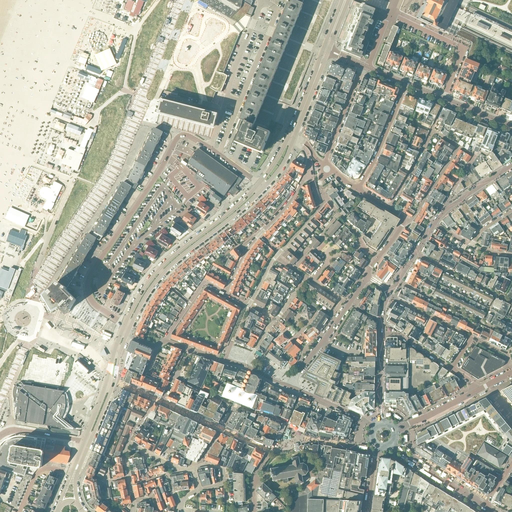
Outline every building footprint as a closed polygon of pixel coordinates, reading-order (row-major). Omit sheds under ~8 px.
[(138,0),(137,4),(128,0),(124,11),(139,17),(145,0),(138,0)] [(192,0),(190,6),(197,9),(233,26),(237,22),(244,15),(245,15),(250,17),(254,8),(251,7),(253,1),(250,0),(192,0)] [(302,5),(290,0),(289,2),(288,5),(287,7),(286,6),(285,9),(286,10),(283,18),(295,23),(302,5)] [(427,0),(427,2),(426,1),(426,2),(427,2),(428,2),(428,3),(423,14),(422,14),(421,18),(433,24),(442,28),(445,29),(449,20),(451,15),(452,14),(454,9),(455,7),(458,1),(458,0),(427,0)] [(376,16),(373,15),(375,10),(353,1),(336,43),(343,45),(342,46),(342,47),(342,48),(342,49),(341,51),(361,59),(363,54),(363,53),(359,51),(360,49),(362,50),(364,46),(365,47),(367,42),(374,26),(372,25),(374,21),(375,22),(377,18),(377,17),(377,16),(376,16)] [(159,88),(163,90),(166,91),(171,93),(171,94),(178,95),(178,94),(199,99),(199,100),(201,100),(205,101),(207,101),(208,102),(211,102),(212,102),(216,92),(216,91),(217,91),(221,92),(221,91),(227,76),(228,76),(224,73),(223,73),(224,71),(224,70),(227,63),(228,61),(232,52),(234,48),(234,47),(238,36),(239,35),(239,34),(240,33),(240,32),(243,30),(245,28),(246,28),(251,18),(250,17),(245,15),(244,15),(237,22),(233,26),(197,9),(192,7),(189,15),(182,32),(177,43),(171,58),(165,74),(159,88)] [(276,35),(288,39),(295,23),(283,18),(281,24),(279,23),(278,26),(279,27),(276,35)] [(478,21),(477,25),(488,30),(489,27),(478,21)] [(391,31),(391,30),(380,57),(378,62),(384,64),(399,28),(393,26),(391,31)] [(100,33),(91,37),(95,49),(105,45),(100,33)] [(269,51),(281,56),(288,39),(276,35),(273,41),(272,40),(271,44),(272,44),(269,51)] [(128,44),(110,37),(104,51),(122,59),(128,44)] [(262,69),(274,73),(281,56),(269,51),(266,58),(265,58),(264,61),(265,62),(262,69)] [(390,65),(392,66),(397,53),(391,51),(389,56),(386,62),(385,65),(389,66),(390,65)] [(397,53),(392,66),(393,67),(393,68),(397,69),(398,67),(403,56),(397,53)] [(78,61),(85,64),(87,58),(80,56),(78,61)] [(404,71),(406,72),(411,60),(405,57),(400,71),(404,72),(404,71)] [(466,59),(464,64),(477,69),(479,65),(466,59)] [(411,60),(406,72),(408,73),(408,74),(412,76),(417,62),(411,60)] [(341,79),(347,81),(343,91),(348,93),(353,83),(352,82),(356,71),(346,67),(344,70),(342,69),(343,68),(332,63),(328,74),(341,80),(341,79)] [(419,77),(421,78),(426,65),(420,63),(414,77),(418,78),(419,77)] [(477,69),(464,64),(463,66),(464,66),(459,79),(458,79),(454,89),(457,90),(456,93),(468,98),(470,94),(473,95),(476,86),(477,83),(474,82),(473,86),(469,85),(471,81),(472,81),(476,72),(477,69)] [(426,65),(421,78),(423,79),(423,80),(427,81),(432,68),(426,65)] [(433,83),(436,84),(441,70),(435,68),(435,69),(430,81),(430,83),(432,84),(433,83)] [(255,86),(267,91),(274,73),(262,69),(259,76),(258,75),(257,78),(258,79),(255,86)] [(441,70),(436,84),(438,85),(438,86),(440,87),(442,86),(447,74),(447,72),(441,70)] [(491,86),(493,82),(495,77),(488,74),(484,83),(491,86)] [(358,92),(357,93),(364,95),(371,78),(364,75),(358,92)] [(324,82),(337,87),(338,84),(335,82),(336,81),(326,77),(324,82)] [(495,77),(493,82),(500,86),(501,84),(503,80),(495,77)] [(364,96),(366,97),(367,98),(370,99),(377,80),(371,78),(364,95),(364,96)] [(370,99),(375,101),(383,83),(377,80),(370,99)] [(322,87),(332,91),(333,90),(336,91),(337,87),(324,82),(322,87)] [(375,101),(378,102),(379,100),(380,96),(383,97),(383,98),(384,96),(388,85),(383,83),(375,101)] [(99,90),(88,85),(82,97),(93,103),(99,90)] [(384,96),(383,98),(389,100),(394,87),(388,85),(384,96)] [(251,96),(248,104),(260,109),(267,91),(255,86),(252,93),(251,92),(250,96),(251,96)] [(482,88),(476,86),(473,95),(471,98),(477,100),(482,88)] [(389,100),(394,102),(399,90),(398,89),(394,87),(389,100)] [(488,106),(492,108),(497,94),(494,93),(496,88),(493,87),(489,97),(486,103),(489,104),(488,106)] [(488,91),(482,88),(477,100),(480,101),(479,103),(483,104),(488,91)] [(322,92),(320,95),(328,98),(330,92),(322,89),(321,89),(320,90),(321,91),(322,92)] [(336,92),(335,92),(334,95),(337,96),(346,100),(348,95),(345,94),(344,94),(337,91),(336,92)] [(497,94),(492,108),(496,109),(496,107),(499,108),(501,102),(505,92),(502,91),(500,95),(497,94)] [(365,100),(366,97),(364,96),(364,95),(357,93),(357,94),(354,102),(365,106),(364,107),(370,110),(374,101),(378,102),(375,101),(370,99),(368,105),(364,103),(365,102),(366,100),(365,100)] [(404,116),(413,96),(406,94),(398,113),(399,114),(404,116)] [(330,104),(331,102),(328,101),(329,98),(328,98),(320,95),(319,99),(317,98),(316,100),(324,103),(324,105),(327,106),(329,107),(330,104)] [(336,99),(334,103),(334,104),(342,107),(343,103),(345,104),(346,101),(336,97),(337,96),(334,95),(333,97),(333,98),(336,99)] [(404,116),(407,117),(409,113),(412,114),(419,99),(413,96),(404,116)] [(392,108),(394,102),(389,100),(383,98),(385,99),(383,102),(382,102),(381,104),(392,108)] [(507,113),(511,100),(508,98),(508,99),(505,98),(501,108),(504,109),(503,111),(507,113)] [(214,113),(163,99),(159,112),(214,127),(217,115),(215,115),(214,113)] [(422,114),(423,112),(428,102),(426,101),(425,100),(423,99),(422,100),(420,99),(417,108),(415,111),(422,114)] [(342,107),(334,104),(334,103),(331,102),(330,104),(329,107),(333,108),(332,110),(333,110),(333,111),(339,114),(340,113),(341,110),(342,110),(343,109),(342,108),(342,107)] [(430,103),(428,102),(423,112),(422,114),(424,115),(427,116),(434,103),(431,102),(430,103)] [(324,113),(326,113),(327,112),(323,111),(325,107),(317,103),(315,109),(317,110),(323,112),(324,113)] [(434,103),(427,116),(427,117),(434,120),(441,106),(434,103)] [(260,109),(248,104),(245,110),(244,110),(243,113),(244,113),(241,120),(253,125),(260,109)] [(355,104),(351,113),(357,115),(360,116),(363,108),(355,104)] [(367,119),(371,121),(384,126),(392,108),(381,104),(378,111),(374,109),(373,111),(374,111),(373,115),(369,114),(367,119)] [(321,116),(324,117),(324,116),(325,114),(326,114),(326,113),(324,113),(323,114),(322,114),(322,113),(317,111),(317,110),(315,109),(313,108),(310,116),(311,116),(319,119),(321,116)] [(440,133),(442,128),(451,110),(445,108),(445,109),(444,108),(443,110),(438,120),(442,121),(437,131),(440,133)] [(327,111),(327,112),(326,113),(326,114),(338,118),(340,114),(339,114),(333,111),(328,109),(327,111)] [(452,127),(456,119),(459,113),(451,110),(442,128),(445,129),(443,134),(447,137),(450,132),(452,127)] [(63,117),(88,125),(91,114),(87,113),(85,118),(75,115),(73,119),(71,118),(72,114),(64,111),(63,117)] [(338,119),(338,118),(326,114),(325,114),(324,116),(324,117),(324,118),(337,123),(338,119)] [(408,117),(407,117),(404,116),(399,114),(397,120),(397,121),(411,126),(412,124),(408,123),(409,122),(406,121),(408,117)] [(365,122),(366,119),(364,118),(363,121),(356,119),(357,115),(357,116),(356,116),(355,118),(348,115),(346,121),(363,128),(364,126),(365,124),(365,122)] [(319,130),(320,128),(321,126),(320,125),(321,123),(318,122),(319,119),(311,116),(309,121),(308,121),(307,123),(308,124),(314,127),(315,125),(317,125),(318,125),(317,126),(316,126),(315,128),(319,130)] [(425,122),(432,125),(434,120),(427,117),(425,122)] [(452,127),(450,132),(453,133),(454,132),(456,133),(457,133),(462,121),(460,120),(461,118),(457,117),(456,119),(452,127)] [(322,123),(335,128),(337,123),(324,118),(323,119),(326,120),(325,122),(323,120),(322,123)] [(369,123),(371,121),(367,119),(366,119),(365,122),(365,124),(364,126),(381,133),(383,128),(374,124),(373,124),(371,123),(370,124),(369,123)] [(462,119),(462,121),(457,133),(456,133),(456,134),(461,136),(461,135),(467,123),(465,123),(466,121),(462,119)] [(253,125),(241,120),(237,130),(241,132),(236,143),(261,153),(269,134),(258,130),(256,135),(256,134),(256,132),(252,131),(252,133),(250,132),(253,125)] [(417,127),(422,128),(429,131),(432,125),(425,122),(424,123),(421,121),(419,120),(416,126),(417,127)] [(346,121),(344,126),(359,133),(360,130),(362,130),(356,128),(357,125),(363,128),(346,121)] [(411,126),(397,121),(395,126),(403,129),(404,126),(407,128),(410,130),(409,132),(412,134),(415,128),(411,126)] [(467,121),(467,123),(461,135),(467,137),(472,125),(470,125),(471,123),(467,121)] [(477,127),(473,136),(478,138),(480,135),(483,137),(488,125),(479,122),(477,127)] [(80,146),(87,148),(90,131),(96,132),(98,123),(96,123),(94,128),(90,128),(90,130),(83,129),(80,143),(80,146)] [(333,133),(335,128),(322,123),(321,125),(325,127),(324,129),(332,132),(333,133)] [(472,123),(472,125),(467,137),(472,139),(473,136),(477,127),(475,127),(476,125),(472,123)] [(65,136),(69,137),(70,134),(78,136),(81,128),(68,124),(65,136)] [(358,140),(356,144),(357,144),(356,145),(359,138),(360,135),(361,132),(362,130),(360,130),(359,133),(344,126),(342,132),(352,137),(353,133),(354,133),(355,134),(356,135),(354,138),(358,140)] [(361,132),(365,133),(365,134),(367,129),(369,131),(372,132),(371,134),(379,138),(381,133),(364,126),(363,128),(362,130),(361,132)] [(309,138),(312,131),(313,129),(307,127),(305,134),(306,136),(308,136),(307,138),(309,138)] [(407,136),(403,134),(400,133),(401,130),(394,127),(392,132),(406,138),(407,136)] [(425,140),(428,134),(420,131),(422,128),(417,127),(416,128),(413,136),(416,137),(423,140),(425,140)] [(163,132),(155,128),(153,131),(150,137),(158,141),(160,138),(161,138),(163,132)] [(480,148),(491,153),(492,151),(494,153),(496,147),(494,146),(499,133),(496,131),(495,132),(494,131),(488,128),(481,145),(480,148)] [(325,130),(323,130),(322,134),(325,135),(324,136),(330,139),(333,134),(325,130)] [(315,141),(317,135),(318,133),(312,131),(309,138),(308,140),(314,142),(313,146),(314,146),(316,141),(315,141)] [(318,133),(317,135),(319,136),(319,137),(318,137),(317,140),(328,145),(330,139),(324,136),(320,135),(321,133),(318,132),(318,133)] [(358,140),(354,138),(352,137),(342,132),(340,137),(356,144),(358,140)] [(390,133),(388,137),(404,144),(405,142),(401,140),(398,139),(399,136),(390,133)] [(505,136),(499,133),(496,141),(501,143),(501,144),(500,145),(501,145),(501,146),(504,147),(503,149),(506,151),(509,144),(507,143),(510,135),(510,134),(507,133),(506,134),(505,136)] [(364,141),(376,146),(378,140),(369,136),(368,139),(365,138),(364,141)] [(150,137),(146,145),(154,150),(157,144),(158,144),(157,144),(158,141),(150,137)] [(354,150),(356,145),(357,144),(356,144),(340,137),(337,143),(339,144),(354,150)] [(405,151),(407,147),(408,146),(404,144),(388,137),(386,142),(395,146),(396,143),(399,145),(399,144),(401,145),(399,149),(403,150),(405,151)] [(419,148),(423,140),(416,137),(412,145),(419,148)] [(437,145),(436,147),(441,150),(443,147),(446,143),(441,139),(440,141),(438,140),(436,144),(437,145)] [(373,151),(376,146),(364,141),(363,143),(366,145),(364,147),(373,151)] [(327,147),(316,142),(314,148),(317,149),(316,151),(325,154),(327,147)] [(446,142),(446,143),(443,147),(452,153),(455,148),(446,142)] [(354,151),(354,150),(339,144),(337,143),(336,147),(335,149),(335,151),(346,155),(345,156),(351,159),(352,156),(354,151)] [(408,148),(417,152),(418,151),(419,148),(412,145),(409,143),(407,147),(408,148)] [(83,149),(71,144),(66,157),(78,162),(83,149)] [(385,144),(383,149),(400,156),(401,153),(396,151),(397,149),(394,148),(385,144)] [(152,155),(154,150),(146,145),(142,154),(150,158),(151,155),(152,155),(153,155),(152,155)] [(356,145),(354,150),(354,151),(370,158),(371,158),(373,152),(365,149),(364,153),(362,152),(362,151),(358,149),(359,146),(356,145)] [(405,151),(403,150),(401,156),(400,162),(398,167),(407,173),(409,171),(419,152),(417,152),(408,148),(407,147),(405,151)] [(431,155),(436,158),(441,150),(436,147),(435,149),(433,148),(430,152),(432,153),(431,155)] [(443,147),(441,150),(436,158),(437,159),(444,164),(452,153),(443,147)] [(55,157),(62,159),(65,150),(58,148),(55,157)] [(188,163),(200,172),(198,175),(203,179),(215,187),(214,189),(224,196),(228,190),(231,193),(234,189),(234,188),(236,186),(237,186),(238,184),(238,183),(241,179),(199,148),(188,163)] [(400,156),(383,149),(381,154),(383,154),(390,158),(391,156),(397,158),(396,161),(400,162),(401,156),(400,156)] [(495,156),(501,164),(510,158),(511,156),(511,153),(510,152),(506,151),(503,149),(501,149),(500,152),(495,156)] [(460,158),(464,152),(460,150),(452,162),(463,169),(465,167),(461,164),(460,165),(457,163),(460,158)] [(360,161),(367,165),(370,158),(354,151),(352,156),(355,158),(356,156),(357,157),(358,157),(360,157),(361,157),(362,157),(360,161)] [(471,157),(464,152),(460,158),(467,163),(471,157)] [(483,158),(491,171),(492,172),(495,169),(502,165),(501,164),(496,157),(495,156),(494,154),(492,152),(488,155),(485,157),(483,158)] [(483,158),(485,157),(479,153),(478,156),(476,158),(472,164),(481,178),(485,176),(484,175),(485,175),(486,175),(488,174),(488,173),(489,172),(491,171),(483,158)] [(148,161),(150,158),(142,154),(138,162),(146,167),(149,161),(150,161),(148,161)] [(340,164),(342,158),(333,154),(331,158),(337,160),(336,164),(339,165),(340,164)] [(364,169),(367,165),(360,161),(355,158),(352,156),(351,159),(349,161),(347,165),(347,166),(343,174),(349,177),(349,176),(351,178),(354,180),(358,179),(364,169)] [(398,167),(400,162),(396,161),(395,163),(390,161),(391,159),(388,157),(387,160),(380,156),(378,161),(389,168),(393,170),(396,172),(397,173),(398,167)] [(430,166),(433,162),(428,159),(423,156),(417,168),(425,173),(425,172),(424,172),(426,169),(423,167),(426,163),(427,163),(430,165),(430,166)] [(337,160),(331,158),(331,159),(332,162),(343,174),(347,166),(344,163),(342,165),(341,165),(341,164),(340,165),(340,164),(339,165),(336,164),(337,160)] [(437,159),(434,163),(441,168),(444,164),(437,159)] [(291,167),(296,171),(303,173),(306,166),(301,164),(299,163),(294,160),(290,166),(291,167)] [(143,172),(146,167),(138,162),(133,171),(141,175),(143,172),(144,173),(144,172),(143,172)] [(434,170),(433,172),(437,175),(441,168),(434,163),(433,162),(430,166),(430,167),(434,170)] [(463,169),(452,162),(447,169),(451,172),(454,167),(461,171),(463,169)] [(375,167),(382,171),(384,167),(377,163),(375,167)] [(470,168),(478,180),(481,178),(472,164),(470,168)] [(303,173),(296,171),(291,167),(286,173),(287,174),(291,177),(293,179),(294,179),(293,180),(298,184),(301,178),(303,173)] [(382,171),(375,167),(372,171),(379,175),(381,173),(383,174),(384,172),(382,171)] [(407,173),(398,167),(397,173),(396,173),(398,174),(405,178),(407,173)] [(423,181),(425,182),(427,180),(426,180),(427,179),(428,179),(433,172),(434,170),(430,167),(422,180),(423,181)] [(423,176),(425,173),(417,168),(413,175),(418,178),(419,175),(420,176),(421,175),(423,176)] [(472,184),(478,180),(470,168),(469,170),(468,170),(467,172),(466,175),(472,184)] [(443,175),(447,178),(451,173),(451,174),(457,178),(458,176),(453,173),(451,172),(447,169),(443,175)] [(137,183),(138,183),(140,178),(141,179),(141,178),(140,178),(141,175),(133,171),(129,179),(129,180),(133,182),(135,183),(137,183)] [(379,175),(372,171),(370,176),(377,180),(379,175)] [(391,171),(389,174),(402,182),(405,178),(398,174),(396,173),(397,173),(396,172),(395,174),(391,171)] [(282,178),(289,184),(290,182),(290,181),(293,179),(291,177),(287,174),(282,178)] [(389,174),(387,178),(400,186),(402,182),(389,174)] [(439,181),(451,188),(454,182),(447,178),(443,175),(439,181)] [(462,185),(465,188),(472,184),(466,175),(463,179),(465,183),(462,185)] [(374,185),(377,180),(370,176),(367,181),(374,185)] [(411,180),(420,186),(422,183),(419,182),(420,180),(413,176),(411,180)] [(511,185),(510,183),(505,176),(497,181),(502,188),(500,189),(504,195),(511,189),(511,185)] [(138,183),(137,183),(135,183),(133,182),(129,180),(129,179),(126,178),(125,181),(124,181),(124,182),(125,183),(127,183),(128,184),(129,185),(130,186),(132,187),(131,187),(135,189),(138,184),(138,183)] [(287,186),(289,184),(282,178),(278,183),(284,188),(287,186)] [(387,184),(389,186),(397,191),(400,186),(387,178),(387,179),(391,181),(390,183),(388,182),(387,184)] [(465,183),(463,179),(454,193),(455,194),(456,194),(465,188),(462,185),(465,183)] [(417,188),(418,189),(420,186),(411,180),(408,184),(415,188),(416,186),(417,187),(417,188)] [(365,187),(370,190),(374,185),(367,181),(364,185),(365,187)] [(425,193),(430,185),(425,182),(423,181),(422,183),(420,186),(418,189),(420,190),(425,193)] [(434,189),(441,193),(443,189),(448,192),(451,188),(439,181),(434,189)] [(125,183),(124,182),(123,182),(122,184),(119,190),(126,195),(128,192),(129,192),(131,187),(132,187),(130,186),(129,185),(128,184),(127,183),(125,183)] [(327,192),(333,187),(335,186),(332,182),(327,185),(324,188),(327,192)] [(485,189),(488,193),(492,199),(495,197),(497,199),(496,199),(497,201),(497,200),(500,198),(504,195),(500,189),(495,182),(485,189)] [(273,187),(280,194),(281,195),(284,191),(283,190),(284,189),(284,188),(278,183),(277,183),(276,184),(277,185),(274,188),(273,187)] [(52,211),(62,187),(56,184),(53,190),(49,188),(46,188),(44,189),(42,191),(41,194),(42,197),(45,200),(51,202),(48,208),(52,211)] [(378,186),(378,187),(376,190),(374,189),(376,186),(374,185),(370,190),(379,195),(383,189),(385,186),(385,185),(383,184),(383,185),(381,184),(379,186),(378,186)] [(413,192),(415,188),(408,184),(406,188),(413,192)] [(306,194),(311,193),(310,185),(305,186),(303,185),(301,188),(305,190),(306,194)] [(335,191),(333,187),(327,192),(330,196),(341,188),(340,186),(336,188),(337,189),(335,191)] [(397,191),(389,186),(387,188),(385,186),(383,189),(387,192),(388,193),(389,192),(394,195),(397,191)] [(270,193),(275,198),(276,199),(280,196),(279,195),(280,194),(273,187),(271,189),(272,190),(270,193)] [(333,200),(339,196),(338,194),(339,193),(340,193),(343,190),(341,188),(330,196),(333,200)] [(413,192),(406,188),(403,192),(410,196),(413,198),(415,199),(417,196),(414,195),(415,194),(412,192),(413,192)] [(343,207),(339,210),(344,216),(351,210),(349,208),(355,203),(353,201),(355,197),(359,200),(361,197),(348,189),(344,193),(348,198),(350,197),(350,198),(351,200),(343,206),(343,207)] [(387,192),(383,189),(379,195),(384,199),(388,193),(387,192)] [(446,196),(441,193),(434,189),(430,196),(437,201),(441,204),(446,196)] [(479,193),(475,196),(480,203),(482,205),(487,202),(485,199),(490,196),(488,194),(488,193),(485,189),(480,192),(478,193),(479,193)] [(114,198),(122,203),(125,198),(126,198),(125,197),(126,195),(119,190),(114,198)] [(416,192),(415,194),(414,195),(417,196),(415,199),(419,201),(420,202),(425,194),(420,191),(419,194),(416,192)] [(391,201),(394,195),(389,192),(388,193),(384,199),(388,201),(391,201)] [(410,196),(403,192),(400,197),(402,197),(401,198),(407,202),(407,201),(408,202),(409,201),(413,204),(414,202),(417,204),(419,201),(415,199),(413,198),(410,196)] [(274,200),(275,198),(270,193),(265,197),(271,203),(272,204),(275,201),(274,200)] [(307,197),(308,202),(313,200),(311,193),(306,194),(304,195),(305,198),(307,197)] [(218,205),(222,199),(214,194),(211,199),(218,205)] [(205,196),(204,197),(202,195),(198,199),(200,202),(196,208),(202,212),(201,212),(205,215),(209,208),(203,203),(203,202),(206,200),(207,200),(206,200),(208,198),(205,196)] [(335,205),(344,199),(343,198),(341,199),(339,196),(333,200),(335,205)] [(426,202),(430,205),(433,207),(437,201),(430,196),(426,202)] [(492,219),(488,213),(482,205),(480,203),(475,196),(472,198),(465,203),(482,225),(492,219)] [(270,204),(271,203),(265,197),(261,202),(260,201),(266,208),(267,209),(271,205),(270,204)] [(109,206),(117,211),(118,208),(119,209),(119,208),(122,203),(114,198),(109,206)] [(290,206),(295,210),(299,204),(296,201),(297,199),(295,198),(293,200),(294,200),(290,206)] [(363,199),(359,205),(358,207),(361,209),(362,207),(366,210),(366,209),(372,213),(371,213),(378,218),(379,217),(381,219),(380,220),(383,222),(381,227),(380,226),(376,234),(376,233),(372,240),(364,235),(362,238),(367,246),(376,252),(380,245),(384,239),(388,233),(389,233),(392,227),(395,229),(400,221),(399,221),(399,219),(383,209),(376,205),(377,205),(370,201),(370,202),(364,198),(363,199)] [(344,200),(344,199),(335,205),(338,209),(344,204),(342,201),(344,200)] [(508,209),(511,205),(507,199),(507,200),(503,202),(508,209)] [(316,207),(313,200),(308,202),(306,202),(307,205),(309,205),(311,209),(316,207)] [(256,205),(262,212),(263,213),(266,210),(265,209),(266,208),(260,201),(258,202),(259,203),(257,206),(256,205)] [(503,212),(508,209),(503,202),(502,201),(501,202),(501,203),(498,205),(503,212)] [(408,202),(403,210),(413,216),(415,212),(410,209),(412,205),(408,202)] [(315,216),(319,219),(323,215),(324,217),(331,208),(327,203),(315,216)] [(470,218),(480,227),(482,225),(465,203),(461,206),(470,218)] [(260,213),(262,212),(256,205),(254,207),(255,208),(252,210),(257,216),(258,217),(261,214),(260,213)] [(433,216),(437,209),(433,207),(430,205),(425,212),(427,213),(433,216)] [(104,215),(112,220),(115,214),(116,215),(115,214),(117,211),(109,206),(104,215)] [(297,211),(295,210),(290,206),(286,211),(291,215),(293,216),(297,211)] [(477,229),(480,227),(470,218),(461,206),(457,209),(466,221),(469,225),(477,229)] [(488,213),(492,219),(501,213),(497,206),(492,210),(488,213)] [(5,218),(25,226),(29,214),(10,207),(5,218)] [(186,211),(178,217),(179,218),(180,216),(182,218),(184,220),(189,223),(189,224),(193,226),(197,219),(190,215),(191,214),(194,212),(190,207),(186,211)] [(423,219),(427,213),(425,212),(421,209),(417,215),(421,218),(423,219)] [(469,225),(457,209),(450,214),(458,226),(462,223),(462,224),(460,226),(463,230),(469,225)] [(247,215),(252,221),(253,222),(256,219),(256,218),(257,216),(252,210),(247,215)] [(306,210),(304,213),(303,212),(302,214),(307,218),(308,216),(310,214),(306,210)] [(281,216),(288,222),(292,217),(290,215),(291,215),(286,211),(281,216)] [(365,220),(361,218),(360,219),(356,216),(352,212),(347,219),(356,227),(361,220),(366,223),(367,222),(364,220),(365,220)] [(363,214),(361,218),(365,220),(364,220),(367,222),(366,223),(361,220),(356,227),(360,230),(359,231),(359,232),(361,233),(362,233),(365,229),(367,230),(371,222),(368,220),(367,220),(368,217),(363,214)] [(109,225),(112,220),(104,215),(99,223),(107,228),(108,225),(109,225),(110,225),(109,225)] [(251,222),(252,221),(247,215),(243,218),(242,217),(248,226),(252,223),(251,222)] [(419,222),(421,218),(417,215),(413,222),(419,225),(420,223),(419,222)] [(455,233),(456,231),(451,228),(451,227),(452,227),(456,225),(455,222),(449,215),(441,221),(440,223),(441,225),(455,233)] [(288,222),(281,216),(277,221),(281,225),(284,223),(286,225),(288,222)] [(322,221),(319,219),(315,216),(310,222),(316,228),(319,224),(322,226),(326,221),(324,219),(322,221)] [(181,221),(179,218),(178,217),(174,221),(175,223),(171,229),(177,233),(176,233),(180,236),(185,229),(178,224),(179,223),(181,221)] [(247,225),(248,226),(242,217),(240,219),(241,220),(238,222),(237,221),(244,230),(247,227),(246,226),(247,225)] [(511,225),(506,217),(500,221),(503,226),(506,224),(510,230),(511,229),(511,225)] [(330,226),(336,231),(342,224),(337,220),(334,225),(332,224),(330,226)] [(243,230),(244,230),(237,221),(235,223),(236,224),(233,226),(238,234),(242,231),(241,230),(242,229),(243,230)] [(281,225),(277,221),(272,225),(277,230),(281,225)] [(321,232),(316,228),(310,222),(306,227),(311,232),(312,233),(315,230),(319,234),(321,232)] [(410,230),(419,236),(424,228),(419,225),(413,222),(408,229),(410,230)] [(101,235),(102,236),(105,231),(106,231),(105,230),(107,228),(99,223),(94,231),(96,233),(98,234),(99,235),(100,235),(101,235)] [(494,235),(496,236),(497,236),(498,236),(508,238),(504,232),(498,223),(489,228),(494,235)] [(272,225),(268,230),(272,234),(277,230),(272,225)] [(456,231),(455,233),(469,241),(471,241),(477,229),(469,225),(467,227),(463,230),(461,231),(459,227),(456,231)] [(238,233),(238,234),(233,226),(228,230),(232,237),(233,238),(237,235),(236,234),(238,233)] [(330,237),(336,231),(330,226),(328,228),(330,229),(326,234),(330,237)] [(306,227),(301,234),(309,241),(311,239),(308,236),(311,232),(306,227)] [(341,235),(347,241),(353,235),(349,231),(349,230),(347,228),(346,227),(342,231),(343,232),(341,235)] [(407,233),(408,234),(407,235),(416,241),(419,236),(410,230),(408,229),(405,228),(403,231),(407,234),(407,233)] [(97,238),(96,239),(100,240),(103,236),(102,236),(101,235),(100,235),(99,235),(98,234),(96,233),(94,231),(91,229),(90,233),(89,232),(89,234),(90,234),(92,235),(97,238)] [(168,233),(165,230),(164,229),(155,237),(156,238),(159,240),(158,241),(164,244),(163,245),(167,247),(171,240),(164,236),(165,235),(167,233),(168,233)] [(436,229),(433,234),(439,238),(442,232),(437,229),(436,229)] [(274,236),(272,234),(268,230),(263,235),(268,239),(270,241),(274,236)] [(26,237),(8,231),(5,240),(23,246),(26,237)] [(230,239),(225,232),(224,231),(223,232),(223,234),(220,236),(225,244),(229,241),(228,240),(230,239)] [(405,240),(413,245),(416,241),(407,235),(402,232),(399,237),(404,240),(405,240)] [(435,245),(434,245),(436,246),(438,248),(439,247),(443,240),(441,239),(442,237),(445,233),(442,232),(439,238),(435,245)] [(491,241),(491,238),(492,234),(483,232),(482,239),(491,241)] [(96,238),(96,239),(97,238),(92,235),(90,234),(89,234),(88,234),(87,236),(84,242),(91,246),(93,243),(94,244),(94,243),(96,238)] [(297,238),(302,243),(305,240),(305,239),(308,242),(309,241),(301,234),(297,238)] [(439,238),(433,234),(428,242),(434,245),(435,245),(439,238)] [(215,240),(221,247),(224,245),(223,244),(225,243),(225,244),(220,236),(219,235),(217,236),(218,238),(215,240)] [(341,247),(347,241),(341,235),(336,241),(334,239),(332,241),(334,242),(340,248),(341,247)] [(314,241),(314,242),(310,245),(315,249),(320,243),(321,243),(313,236),(311,238),(314,241)] [(491,249),(499,250),(500,243),(497,243),(497,239),(498,236),(497,236),(496,236),(495,240),(492,239),(492,238),(491,238),(491,241),(490,243),(490,245),(491,246),(491,249)] [(399,237),(397,240),(407,246),(405,249),(409,252),(413,245),(405,240),(408,242),(408,243),(404,241),(404,240),(399,237)] [(303,243),(302,243),(297,238),(296,238),(292,242),(303,251),(304,250),(300,246),(303,243)] [(443,249),(446,242),(448,240),(444,238),(443,240),(439,247),(443,249)] [(260,239),(256,244),(261,248),(263,247),(264,247),(266,245),(260,239)] [(488,242),(490,243),(491,241),(482,239),(481,245),(487,247),(488,242)] [(151,240),(147,244),(148,246),(145,253),(151,256),(150,257),(154,259),(158,252),(151,248),(151,247),(154,244),(154,245),(155,245),(151,240)] [(220,246),(221,247),(215,240),(210,244),(216,251),(219,249),(218,247),(220,246)] [(407,256),(409,252),(405,249),(407,246),(397,240),(389,251),(404,260),(407,256)] [(79,250),(87,254),(90,249),(91,250),(90,249),(91,246),(84,242),(79,250)] [(302,252),(303,251),(292,242),(288,246),(293,250),(295,252),(298,248),(302,252)] [(436,246),(434,245),(428,242),(425,247),(432,250),(433,249),(434,249),(436,246)] [(508,245),(500,243),(499,250),(506,252),(508,245)] [(205,247),(211,255),(214,252),(213,251),(215,250),(216,251),(210,244),(205,247)] [(262,249),(261,248),(256,244),(252,249),(258,253),(259,251),(260,252),(262,249)] [(211,255),(205,247),(204,246),(203,247),(203,249),(200,251),(205,257),(206,259),(209,256),(208,255),(210,254),(211,255)] [(423,254),(428,257),(431,251),(432,252),(432,250),(425,247),(423,253),(423,254)] [(455,249),(452,254),(458,258),(461,253),(461,252),(456,249),(457,248),(456,247),(456,248),(455,249)] [(234,255),(236,258),(237,259),(238,260),(242,253),(238,249),(237,250),(236,248),(230,252),(233,256),(234,255)] [(444,255),(446,252),(440,248),(438,251),(439,251),(436,258),(435,258),(435,259),(434,260),(438,262),(442,254),(442,253),(444,255)] [(258,254),(258,253),(252,249),(248,254),(254,258),(255,256),(256,257),(258,254)] [(433,249),(432,250),(432,252),(431,251),(428,257),(434,260),(435,259),(435,258),(436,258),(439,251),(438,251),(434,249),(433,249)] [(84,260),(87,254),(79,250),(74,258),(82,263),(83,260),(84,260)] [(203,259),(205,257),(200,251),(199,250),(197,251),(198,253),(195,255),(200,261),(201,262),(204,260),(203,259)] [(282,255),(288,260),(295,252),(293,250),(291,253),(287,250),(282,255)] [(311,258),(313,260),(318,264),(324,257),(322,256),(324,254),(322,253),(320,254),(321,255),(319,257),(312,251),(308,255),(311,258)] [(364,255),(364,254),(361,252),(360,254),(356,251),(353,256),(360,260),(362,257),(363,257),(364,255)] [(404,260),(389,251),(387,253),(391,257),(391,256),(393,257),(390,261),(399,267),(404,260)] [(288,260),(293,265),(298,259),(294,256),(297,253),(295,252),(288,260)] [(442,253),(442,254),(444,255),(443,256),(440,263),(444,265),(447,259),(448,257),(450,254),(446,252),(444,255),(442,253)] [(460,259),(466,262),(470,255),(464,252),(460,259)] [(138,253),(134,257),(136,259),(133,266),(139,269),(143,271),(146,264),(139,260),(139,259),(141,256),(142,257),(138,253)] [(255,259),(254,258),(248,254),(245,259),(251,263),(252,261),(253,262),(255,259)] [(351,257),(352,256),(350,254),(348,256),(345,254),(342,258),(349,263),(352,258),(351,257)] [(454,256),(450,254),(448,257),(447,259),(444,265),(449,267),(452,261),(449,259),(449,258),(452,259),(454,256)] [(190,259),(196,266),(199,264),(198,263),(200,261),(195,255),(190,259)] [(472,257),(470,255),(466,262),(472,266),(475,261),(475,260),(476,259),(474,258),(473,260),(471,259),(472,257)] [(69,266),(77,271),(80,266),(81,266),(80,266),(82,263),(74,258),(69,266)] [(235,264),(238,260),(237,259),(236,258),(234,262),(232,261),(228,259),(225,266),(228,267),(232,270),(235,264)] [(299,267),(304,271),(309,264),(310,265),(313,260),(311,258),(308,264),(304,261),(299,267)] [(381,280),(388,270),(394,275),(398,269),(397,268),(383,258),(378,265),(376,272),(378,273),(376,276),(381,280)] [(478,263),(475,261),(472,266),(478,269),(480,265),(482,266),(485,259),(483,258),(482,261),(480,260),(478,263)] [(195,265),(196,266),(190,259),(185,263),(191,270),(194,267),(194,266),(195,265)] [(252,264),(251,263),(245,259),(242,265),(248,268),(249,266),(250,267),(252,264)] [(337,261),(336,260),(332,266),(339,272),(346,262),(341,259),(339,262),(337,261)] [(416,265),(431,273),(434,267),(421,260),(419,260),(416,265)] [(191,270),(185,263),(184,262),(183,263),(184,265),(180,267),(187,274),(190,272),(189,271),(190,269),(191,270)] [(461,273),(465,266),(459,263),(456,270),(461,273)] [(309,264),(304,271),(310,275),(314,268),(310,265),(309,264)] [(13,298),(22,270),(8,265),(6,272),(4,271),(0,281),(0,284),(9,288),(7,296),(13,298)] [(239,270),(246,273),(246,272),(248,272),(249,269),(248,268),(242,265),(239,270)] [(353,266),(354,267),(350,273),(351,274),(349,276),(356,281),(358,278),(357,278),(361,271),(356,268),(356,267),(354,265),(353,266)] [(422,273),(428,276),(429,277),(431,273),(416,265),(414,270),(422,273)] [(74,276),(77,271),(69,266),(64,275),(72,279),(73,276),(75,277),(74,276)] [(186,274),(187,274),(180,267),(179,266),(178,268),(179,269),(176,272),(181,278),(182,279),(185,276),(184,275),(185,274),(186,274)] [(470,269),(465,266),(461,273),(466,276),(470,269)] [(124,271),(119,278),(129,283),(129,284),(133,285),(136,278),(129,274),(129,273),(131,270),(132,271),(132,270),(127,267),(124,271)] [(277,275),(279,276),(280,275),(278,274),(279,273),(274,270),(274,269),(272,267),(270,271),(277,275)] [(282,281),(289,269),(285,267),(282,272),(284,273),(282,276),(282,277),(280,280),(282,281)] [(433,279),(429,277),(428,279),(437,283),(443,271),(435,267),(432,274),(437,277),(436,279),(435,281),(433,279)] [(484,278),(487,273),(483,272),(480,271),(477,270),(475,268),(474,270),(475,270),(475,271),(475,272),(475,273),(479,274),(476,280),(480,283),(483,277),(484,278)] [(293,272),(289,269),(282,281),(283,282),(287,276),(290,278),(293,272)] [(236,276),(243,279),(244,277),(245,277),(247,274),(246,273),(239,270),(236,276)] [(329,278),(330,279),(335,273),(333,271),(332,271),(331,272),(328,270),(327,272),(326,271),(323,274),(323,275),(328,279),(329,278)] [(422,273),(414,270),(407,284),(416,288),(417,285),(419,286),(420,284),(422,286),(425,279),(426,280),(428,276),(422,273)] [(475,273),(474,272),(470,270),(467,276),(474,280),(477,275),(474,273),(475,273)] [(210,281),(214,275),(214,274),(212,273),(211,274),(208,273),(209,271),(205,278),(210,281)] [(277,275),(270,271),(265,281),(269,284),(272,285),(274,286),(276,283),(276,282),(279,276),(277,275)] [(180,279),(181,278),(176,272),(171,276),(178,283),(180,280),(180,279)] [(302,277),(295,272),(290,279),(293,281),(291,284),(296,287),(302,277)] [(487,273),(484,278),(481,283),(486,286),(490,278),(489,277),(490,275),(489,274),(487,273)] [(65,286),(67,287),(70,283),(71,283),(70,282),(72,279),(64,275),(62,278),(60,277),(59,276),(57,280),(57,281),(58,281),(59,282),(62,285),(65,286)] [(216,277),(214,275),(210,281),(216,284),(219,278),(220,277),(217,276),(216,277)] [(328,279),(323,275),(319,281),(324,285),(327,280),(329,282),(331,280),(330,279),(329,278),(328,279)] [(447,281),(445,285),(447,286),(449,282),(450,283),(450,282),(452,283),(455,277),(450,275),(447,281)] [(177,283),(178,283),(171,276),(166,282),(172,287),(173,288),(176,284),(175,284),(176,282),(177,283)] [(243,279),(236,276),(234,281),(241,284),(242,283),(243,283),(244,280),(243,279)] [(491,279),(487,287),(492,289),(498,277),(495,276),(493,280),(491,279)] [(503,281),(500,280),(501,278),(499,277),(497,281),(494,288),(498,290),(503,281)] [(227,283),(219,278),(216,284),(224,288),(227,283)] [(342,287),(337,283),(333,290),(341,296),(342,295),(345,297),(347,293),(345,292),(349,286),(350,287),(353,282),(348,278),(342,287)] [(505,278),(499,291),(504,293),(510,281),(505,278)] [(277,291),(285,296),(286,293),(288,290),(290,287),(286,284),(278,279),(276,282),(276,283),(281,286),(277,291)] [(425,279),(422,286),(430,290),(433,283),(426,280),(425,279)] [(460,286),(462,288),(465,282),(460,279),(456,286),(454,290),(457,291),(459,287),(459,288),(460,286)] [(242,285),(241,284),(234,281),(232,287),(239,290),(239,288),(240,288),(242,285)] [(267,289),(269,284),(265,281),(261,288),(266,290),(271,293),(271,291),(269,289),(268,290),(267,289)] [(62,285),(59,282),(48,292),(45,290),(42,293),(41,294),(44,296),(56,309),(57,308),(65,315),(68,313),(73,305),(77,300),(76,299),(78,297),(80,296),(75,291),(72,295),(66,290),(67,288),(67,287),(65,286),(62,285)] [(317,292),(320,288),(310,282),(306,286),(313,291),(314,290),(317,292)] [(112,297),(113,298),(114,296),(121,300),(125,294),(124,293),(125,291),(119,288),(120,285),(115,283),(114,285),(118,288),(115,295),(110,292),(107,297),(111,299),(112,297)] [(166,294),(167,295),(170,292),(169,291),(170,289),(164,284),(163,283),(161,285),(163,286),(160,289),(166,294)] [(30,284),(27,297),(33,298),(36,285),(30,284)] [(470,291),(472,292),(475,287),(470,284),(466,291),(469,292),(470,291)] [(443,288),(444,287),(442,285),(440,289),(442,289),(441,290),(442,290),(442,291),(439,289),(439,290),(437,289),(434,295),(439,297),(442,290),(443,288)] [(186,291),(191,295),(193,292),(187,286),(185,289),(186,291)] [(404,286),(402,290),(406,292),(404,296),(409,298),(411,294),(409,294),(411,290),(404,286)] [(238,292),(239,290),(232,287),(230,293),(235,296),(237,292),(238,292)] [(165,296),(166,294),(160,289),(159,288),(157,290),(158,291),(156,295),(163,299),(162,299),(164,300),(166,297),(165,296)] [(316,301),(323,291),(320,288),(317,292),(313,298),(316,301)] [(373,299),(372,301),(379,305),(379,302),(380,299),(382,293),(381,291),(375,288),(374,293),(376,294),(375,296),(373,296),(373,299)] [(268,298),(271,300),(272,299),(279,304),(285,296),(277,291),(275,289),(273,292),(276,294),(273,298),(270,295),(268,298)] [(476,296),(474,300),(476,301),(478,297),(479,297),(480,296),(482,297),(484,292),(479,289),(476,296)] [(261,290),(257,296),(264,299),(265,300),(268,301),(267,300),(268,298),(270,295),(270,294),(270,293),(271,293),(266,290),(268,291),(267,293),(261,290)] [(372,301),(373,299),(370,297),(373,293),(369,290),(365,297),(372,301),(372,302),(372,301)] [(406,292),(402,290),(398,297),(407,302),(409,298),(404,296),(406,292)] [(191,295),(186,291),(182,295),(188,300),(188,299),(190,296),(191,295)] [(210,291),(208,294),(207,296),(208,296),(213,299),(216,294),(210,291)] [(327,293),(323,291),(316,301),(320,303),(327,293)] [(407,302),(412,304),(415,297),(417,293),(415,292),(414,296),(411,294),(409,298),(407,302)] [(320,303),(323,306),(330,296),(327,293),(320,303)] [(416,306),(421,295),(419,294),(417,298),(415,297),(412,304),(416,306)] [(494,297),(489,294),(486,301),(484,305),(486,306),(488,302),(489,302),(489,301),(491,302),(494,297)] [(162,301),(162,299),(163,299),(156,295),(153,300),(160,305),(163,302),(162,301)] [(118,306),(121,300),(114,296),(113,298),(111,302),(118,306)] [(206,299),(200,296),(197,301),(202,304),(206,299)] [(264,308),(268,301),(265,300),(264,299),(257,296),(254,302),(257,304),(257,305),(261,308),(261,306),(264,308)] [(330,296),(323,306),(327,308),(334,298),(330,296)] [(372,301),(365,297),(364,296),(357,307),(363,311),(366,307),(365,307),(368,304),(367,303),(367,302),(370,304),(372,301)] [(186,303),(180,297),(177,302),(183,307),(183,306),(185,303),(186,303)] [(290,307),(295,310),(297,307),(299,308),(303,303),(296,298),(290,307)] [(337,301),(334,298),(327,308),(330,311),(337,301)] [(500,309),(504,301),(496,298),(493,306),(500,309)] [(425,310),(430,300),(428,299),(426,302),(424,301),(421,308),(425,310)] [(458,300),(456,299),(453,304),(458,307),(462,300),(459,299),(458,300)] [(148,305),(157,310),(159,307),(158,306),(159,305),(160,305),(153,300),(149,306),(148,305)] [(429,313),(433,306),(431,305),(433,301),(430,300),(425,310),(429,313)] [(466,304),(463,309),(468,312),(472,305),(474,301),(471,300),(470,301),(468,305),(466,304)] [(199,309),(202,304),(197,301),(194,305),(199,309)] [(372,301),(372,302),(370,313),(376,316),(377,315),(379,305),(372,301)] [(500,309),(499,311),(498,313),(502,316),(501,318),(503,319),(504,317),(505,317),(507,312),(509,314),(511,308),(511,305),(504,301),(500,309)] [(435,302),(433,306),(429,313),(434,315),(439,304),(435,302)] [(7,323),(8,326),(9,328),(11,329),(13,331),(17,326),(21,309),(20,303),(18,304),(16,305),(14,305),(13,306),(12,308),(10,310),(9,311),(8,312),(6,313),(5,316),(6,317),(7,317),(7,320),(7,323)] [(403,315),(399,313),(403,306),(396,303),(392,310),(403,315)] [(272,304),(268,311),(269,312),(268,314),(274,318),(279,308),(272,304)] [(157,311),(157,310),(148,305),(147,307),(148,308),(146,311),(145,311),(154,316),(156,312),(155,312),(156,310),(157,311)] [(196,314),(199,309),(194,305),(191,310),(196,314)] [(241,308),(236,305),(233,310),(232,312),(238,315),(241,308)] [(307,305),(301,314),(309,320),(315,311),(307,305)] [(410,310),(403,306),(399,313),(403,315),(406,316),(410,310)] [(483,306),(481,310),(478,317),(483,319),(486,312),(484,312),(483,311),(485,308),(487,309),(487,308),(483,306)] [(252,309),(249,315),(254,319),(258,321),(261,314),(252,309)] [(288,309),(282,318),(287,322),(290,317),(292,319),(296,314),(288,309)] [(368,323),(369,316),(355,309),(352,315),(351,315),(347,322),(346,322),(340,334),(351,339),(357,328),(357,329),(361,321),(362,321),(362,320),(363,320),(368,323)] [(196,314),(191,310),(187,315),(193,319),(196,314)] [(313,329),(318,335),(320,331),(321,332),(331,317),(320,310),(310,325),(311,325),(314,327),(313,329)] [(389,316),(398,322),(400,318),(401,317),(405,319),(406,316),(403,315),(392,310),(388,316),(389,316)] [(413,323),(413,324),(414,322),(418,314),(410,310),(406,316),(409,318),(411,320),(412,319),(414,320),(413,323)] [(154,316),(145,311),(143,313),(145,314),(143,317),(151,322),(153,318),(152,317),(153,316),(154,316)] [(439,317),(444,320),(447,314),(441,312),(439,317)] [(498,316),(501,318),(502,316),(498,313),(497,313),(496,314),(491,323),(497,326),(502,329),(505,323),(502,321),(503,319),(501,318),(500,320),(497,318),(498,316)] [(260,328),(259,330),(262,331),(263,329),(267,322),(264,320),(266,317),(261,314),(258,321),(255,325),(260,328)] [(414,322),(413,324),(415,325),(417,326),(422,316),(418,314),(414,322)] [(444,320),(450,323),(453,317),(448,314),(447,314),(444,320)] [(490,315),(489,314),(485,320),(490,323),(494,315),(491,314),(490,315)] [(193,319),(187,315),(184,320),(189,323),(193,319)] [(252,330),(251,333),(251,334),(254,327),(251,326),(254,319),(249,315),(244,327),(252,330)] [(372,318),(369,316),(368,323),(367,325),(369,326),(377,330),(377,323),(372,320),(372,318)] [(398,322),(389,316),(387,320),(387,321),(395,327),(398,322)] [(427,318),(422,316),(417,326),(420,328),(421,327),(419,326),(421,323),(423,324),(424,322),(425,323),(427,318)] [(453,317),(450,323),(455,325),(458,318),(456,317),(455,317),(453,316),(453,317)] [(140,323),(149,327),(150,324),(149,323),(150,321),(151,322),(143,317),(140,323)] [(405,327),(407,325),(406,324),(408,322),(405,319),(401,317),(400,318),(398,322),(395,327),(395,328),(399,331),(400,330),(402,331),(405,327)] [(275,324),(280,329),(283,331),(288,326),(280,319),(275,324)] [(461,319),(457,326),(464,330),(468,322),(461,319)] [(511,324),(511,323),(511,319),(510,323),(507,321),(503,329),(508,331),(511,324)] [(189,323),(184,320),(181,325),(186,328),(189,323)] [(424,332),(429,335),(431,336),(437,323),(430,320),(424,332)] [(471,333),(476,323),(473,321),(472,324),(468,322),(464,330),(471,333)] [(234,325),(228,322),(225,328),(231,331),(234,325)] [(409,323),(408,322),(406,324),(407,325),(405,327),(406,328),(402,333),(407,336),(408,335),(412,329),(414,326),(409,323)] [(138,329),(146,333),(148,329),(147,329),(147,327),(149,327),(140,323),(138,329)] [(480,325),(476,323),(471,333),(478,337),(481,332),(477,331),(480,325)] [(276,333),(280,329),(275,324),(270,330),(276,336),(278,334),(276,333)] [(434,334),(434,335),(441,339),(443,335),(447,328),(439,324),(434,334)] [(360,344),(363,345),(365,332),(369,326),(367,325),(366,325),(363,332),(360,344)] [(377,357),(377,330),(369,326),(365,332),(363,345),(363,357),(375,357),(377,357)] [(414,326),(412,329),(414,330),(410,336),(418,341),(422,335),(420,334),(422,331),(414,326)] [(248,339),(255,343),(259,336),(262,331),(259,330),(254,327),(251,334),(251,333),(248,339)] [(223,334),(229,337),(231,331),(225,328),(223,334)] [(451,339),(455,332),(451,330),(447,328),(443,335),(451,339)] [(146,333),(138,329),(135,335),(144,339),(145,335),(144,334),(145,332),(146,333)] [(241,329),(238,336),(242,338),(242,339),(243,339),(244,337),(246,331),(241,329)] [(309,342),(318,335),(313,329),(312,329),(305,335),(303,333),(301,335),(306,339),(309,342)] [(489,342),(494,332),(491,330),(489,334),(483,331),(479,338),(489,342)] [(171,338),(177,340),(180,334),(176,332),(173,331),(171,338)] [(425,335),(428,337),(429,335),(424,332),(422,334),(422,335),(418,341),(422,344),(426,337),(424,336),(425,335)] [(502,336),(494,332),(489,342),(497,346),(501,338),(502,336)] [(276,339),(268,333),(257,350),(263,354),(271,343),(272,342),(274,340),(275,340),(276,339)] [(465,337),(456,333),(453,337),(463,343),(466,339),(465,337)] [(186,336),(182,334),(180,334),(177,340),(184,342),(186,336)] [(226,343),(229,337),(223,334),(220,340),(223,342),(226,343)] [(283,334),(276,339),(275,340),(280,345),(288,339),(283,334)] [(301,344),(306,339),(301,335),(297,341),(301,344)] [(429,335),(428,337),(431,339),(430,341),(427,339),(424,345),(432,350),(438,341),(435,339),(431,336),(429,335)] [(446,346),(451,339),(443,335),(441,339),(440,342),(446,346)] [(193,339),(186,336),(184,342),(191,345),(193,339)] [(253,348),(255,343),(248,339),(244,337),(243,339),(247,341),(246,345),(253,348)] [(463,343),(453,337),(451,340),(453,341),(452,343),(452,344),(460,349),(463,343)] [(504,340),(501,338),(497,346),(505,350),(507,346),(509,347),(510,347),(511,345),(510,344),(511,340),(505,337),(504,340)] [(197,347),(200,341),(193,339),(191,345),(197,347)] [(221,346),(223,342),(220,340),(219,343),(217,347),(213,346),(211,352),(218,355),(221,346)] [(271,343),(263,354),(281,368),(282,369),(288,362),(281,356),(285,350),(281,346),(280,345),(275,340),(274,340),(272,342),(271,343)] [(204,350),(206,343),(200,341),(197,347),(204,350)] [(282,345),(281,346),(285,350),(286,351),(294,344),(290,341),(285,346),(284,344),(282,345)] [(386,374),(386,392),(402,392),(407,393),(413,390),(413,389),(419,387),(424,386),(426,389),(432,387),(430,384),(436,377),(437,375),(436,374),(440,366),(405,344),(402,344),(402,341),(401,341),(398,341),(398,345),(395,345),(395,347),(386,347),(386,365),(398,365),(398,369),(397,375),(386,374)] [(440,342),(438,341),(432,350),(441,356),(446,349),(439,344),(440,342)] [(213,346),(206,343),(204,350),(211,352),(213,346)] [(293,357),(298,352),(301,349),(294,344),(286,351),(293,357)] [(450,349),(451,349),(454,351),(457,353),(460,349),(452,344),(453,344),(450,349)] [(154,350),(142,345),(140,348),(138,347),(135,354),(133,358),(128,370),(130,371),(131,371),(134,373),(138,374),(139,372),(142,374),(146,363),(146,364),(148,360),(150,360),(154,350)] [(172,352),(182,357),(184,354),(182,353),(183,350),(174,347),(171,346),(171,347),(173,349),(172,352)] [(503,365),(505,361),(501,359),(500,358),(494,356),(475,346),(472,351),(462,366),(461,368),(478,380),(503,367),(503,365)] [(452,353),(454,351),(451,349),(449,351),(446,349),(441,356),(446,360),(451,352),(452,353)] [(451,352),(446,360),(451,363),(457,353),(454,351),(452,353),(451,352)] [(168,354),(168,356),(179,362),(182,357),(172,352),(170,355),(168,354)] [(299,353),(298,352),(293,357),(288,363),(292,366),(297,361),(299,357),(297,355),(299,353)] [(346,405),(349,406),(352,400),(350,399),(349,398),(351,393),(337,385),(340,379),(338,378),(340,374),(334,371),(335,369),(336,369),(339,362),(321,354),(304,376),(318,382),(319,379),(323,381),(317,393),(323,396),(338,403),(339,403),(346,406),(346,405)] [(179,362),(168,356),(167,358),(169,359),(167,362),(177,367),(179,362)] [(207,374),(209,370),(213,361),(201,357),(192,374),(191,373),(187,379),(187,380),(188,381),(201,387),(207,374)] [(213,361),(209,370),(214,372),(213,375),(215,375),(219,363),(213,361)] [(177,367),(167,362),(165,364),(164,364),(163,366),(175,372),(177,367)] [(224,365),(219,363),(215,375),(220,377),(221,373),(224,365)] [(236,374),(238,368),(226,365),(224,373),(235,376),(236,374)] [(398,366),(398,365),(386,365),(385,365),(385,374),(386,374),(397,375),(398,369),(398,366)] [(169,375),(171,376),(172,374),(173,375),(175,372),(163,366),(162,367),(164,368),(162,371),(169,375)] [(247,372),(238,368),(236,374),(238,375),(243,377),(245,378),(247,372)] [(441,378),(443,377),(443,376),(445,375),(448,371),(442,368),(438,374),(441,378)] [(128,375),(126,380),(125,382),(130,384),(131,382),(134,373),(131,371),(130,371),(128,370),(127,374),(128,375)] [(171,376),(169,375),(162,371),(159,377),(162,378),(168,381),(171,376)] [(145,377),(152,380),(154,375),(147,372),(145,377)] [(259,399),(264,400),(266,401),(268,397),(266,396),(257,393),(262,380),(262,379),(261,378),(260,377),(259,377),(258,376),(257,375),(256,375),(254,374),(253,374),(252,373),(250,373),(250,372),(249,372),(249,373),(245,381),(243,386),(243,388),(228,382),(227,383),(224,382),(222,385),(221,385),(219,388),(217,394),(221,396),(235,401),(234,403),(239,405),(240,403),(256,410),(259,399)] [(446,376),(447,378),(455,392),(459,389),(460,389),(459,387),(460,386),(460,385),(458,381),(459,379),(458,378),(457,377),(450,372),(448,376),(446,376)] [(136,384),(140,375),(138,374),(134,373),(131,382),(136,384)] [(353,390),(360,390),(374,390),(374,384),(373,384),(374,383),(349,382),(349,375),(349,374),(343,373),(342,385),(342,386),(349,389),(348,389),(353,390)] [(436,377),(434,379),(437,384),(439,388),(444,398),(449,395),(442,381),(441,378),(438,374),(437,375),(436,377)] [(140,375),(136,384),(141,386),(145,378),(139,376),(140,375)] [(148,389),(155,392),(159,383),(155,382),(157,377),(154,375),(148,389)] [(354,375),(349,375),(349,382),(374,383),(375,377),(364,377),(354,376),(354,375)] [(148,389),(152,380),(145,377),(145,378),(141,386),(148,389)] [(245,381),(235,377),(233,382),(243,386),(245,381)] [(443,377),(441,378),(442,381),(449,395),(455,392),(447,378),(445,380),(443,377)] [(168,381),(162,378),(159,383),(155,392),(162,396),(169,382),(168,381)] [(175,396),(180,383),(181,381),(176,379),(167,399),(177,403),(179,398),(175,396)] [(437,384),(434,379),(430,384),(432,387),(439,400),(444,398),(439,388),(437,384)] [(257,393),(266,396),(270,384),(262,380),(257,393)] [(65,408),(65,407),(66,405),(66,404),(66,403),(66,402),(65,401),(65,399),(65,398),(65,397),(65,395),(62,395),(65,391),(31,386),(32,383),(26,382),(25,385),(23,384),(23,387),(18,387),(16,385),(17,384),(16,385),(15,386),(15,387),(14,388),(14,389),(13,391),(13,392),(13,393),(13,394),(13,395),(14,396),(14,397),(14,398),(14,402),(17,402),(15,420),(21,421),(25,423),(72,430),(78,431),(61,418),(62,416),(63,415),(63,414),(64,413),(64,412),(65,410),(65,409),(65,408)] [(175,396),(179,398),(180,398),(186,384),(182,382),(181,383),(180,383),(175,396)] [(179,398),(177,403),(185,407),(187,402),(188,403),(190,399),(191,398),(193,399),(195,397),(191,395),(194,388),(186,384),(180,398),(179,398)] [(266,396),(268,397),(270,397),(271,394),(274,395),(277,388),(272,386),(270,384),(266,396)] [(484,399),(417,434),(417,445),(431,438),(434,439),(458,427),(465,440),(469,449),(465,456),(464,458),(466,459),(469,455),(471,452),(475,455),(484,440),(510,456),(511,453),(511,385),(502,390),(503,392),(493,398),(492,396),(484,399)] [(432,387),(426,389),(428,393),(433,403),(439,400),(432,387)] [(191,395),(195,397),(196,394),(198,395),(199,390),(194,388),(191,395)] [(274,395),(279,398),(283,390),(277,388),(274,395)] [(121,389),(116,400),(118,402),(125,404),(125,403),(126,404),(127,402),(128,402),(131,393),(123,390),(121,389)] [(428,393),(426,389),(423,391),(426,395),(423,396),(428,406),(433,403),(428,393)] [(207,399),(209,394),(201,390),(201,391),(198,396),(196,401),(195,402),(191,409),(198,412),(205,398),(207,399)] [(279,398),(276,404),(285,407),(290,394),(283,390),(279,398)] [(407,393),(417,411),(418,410),(418,411),(423,409),(416,395),(413,390),(407,393)] [(364,392),(352,400),(349,406),(348,408),(364,415),(366,411),(369,409),(374,409),(374,393),(364,392)] [(391,404),(391,405),(393,405),(394,405),(395,405),(396,406),(398,406),(399,406),(401,407),(402,408),(403,409),(404,409),(405,410),(406,411),(407,412),(407,413),(408,414),(409,416),(410,416),(410,415),(414,413),(418,411),(417,411),(407,393),(402,392),(386,392),(385,403),(392,403),(392,404),(391,404)] [(134,404),(138,396),(131,393),(128,402),(134,404)] [(418,393),(416,395),(423,409),(428,406),(423,396),(420,397),(418,393)] [(198,396),(198,395),(196,394),(195,397),(193,399),(191,398),(190,399),(188,403),(187,402),(185,407),(191,409),(195,402),(196,401),(198,396)] [(211,395),(209,394),(207,399),(205,398),(198,412),(203,415),(211,400),(209,399),(211,395)] [(290,394),(285,408),(292,411),(297,396),(290,394)] [(138,396),(134,404),(141,407),(144,399),(138,396)] [(213,419),(221,402),(222,401),(214,396),(213,397),(211,400),(203,415),(213,419)] [(305,405),(307,399),(300,396),(297,404),(301,405),(302,404),(305,405)] [(272,398),(270,397),(268,397),(266,401),(264,400),(260,411),(267,413),(272,398)] [(279,416),(282,407),(278,405),(276,404),(278,400),(274,399),(272,398),(267,413),(273,415),(273,414),(279,416)] [(144,399),(141,407),(147,410),(151,401),(144,399)] [(256,410),(260,411),(264,400),(259,399),(256,410)] [(113,402),(109,410),(120,415),(125,404),(118,402),(117,404),(113,402)] [(224,403),(221,402),(213,419),(219,422),(223,413),(225,410),(227,411),(230,405),(228,404),(226,408),(222,406),(224,403)] [(151,411),(147,417),(151,419),(153,420),(154,421),(156,417),(155,416),(160,406),(155,403),(151,411)] [(297,404),(289,422),(299,426),(304,414),(308,406),(305,405),(302,404),(301,405),(297,404)] [(156,417),(154,421),(158,423),(159,423),(159,422),(165,425),(171,411),(160,406),(155,416),(156,417)] [(310,407),(308,406),(304,414),(299,426),(302,427),(302,426),(306,428),(310,418),(307,416),(309,413),(307,413),(310,407)] [(289,420),(292,411),(285,408),(281,417),(289,420)] [(227,426),(233,430),(242,412),(243,410),(238,409),(237,409),(236,409),(231,418),(227,426)] [(387,409),(383,413),(388,417),(392,414),(387,409)] [(109,410),(106,418),(117,423),(119,417),(124,419),(123,420),(126,421),(127,418),(125,416),(120,415),(109,410)] [(242,412),(233,430),(239,433),(250,412),(243,410),(242,412)] [(181,415),(171,411),(165,425),(162,435),(164,436),(170,422),(168,422),(170,419),(173,421),(172,422),(170,426),(168,430),(172,432),(174,428),(175,428),(178,421),(179,419),(181,415)] [(250,412),(239,433),(245,435),(252,421),(249,419),(251,413),(250,412)] [(319,431),(319,430),(325,417),(313,412),(312,413),(310,418),(306,428),(307,428),(312,430),(312,429),(315,430),(319,431)] [(326,433),(332,434),(340,416),(342,417),(343,415),(339,413),(338,414),(337,413),(337,414),(333,413),(332,415),(327,412),(325,417),(319,430),(326,432),(326,433)] [(256,414),(251,413),(249,419),(252,421),(256,423),(258,419),(255,418),(256,414)] [(186,417),(181,415),(179,419),(178,421),(175,428),(174,431),(179,433),(180,432),(180,430),(177,429),(179,425),(182,426),(186,417)] [(259,415),(258,419),(256,423),(252,421),(245,435),(245,436),(254,440),(256,435),(257,433),(258,431),(259,430),(261,426),(260,426),(260,425),(259,425),(260,422),(263,423),(266,417),(259,415)] [(340,416),(332,434),(339,435),(344,422),(347,416),(345,415),(343,415),(342,417),(340,416)] [(344,422),(339,435),(346,437),(347,434),(350,428),(353,421),(352,419),(347,416),(344,422)] [(193,421),(186,417),(180,430),(180,432),(179,433),(174,431),(170,439),(174,441),(172,445),(174,446),(173,448),(183,442),(185,437),(186,435),(193,421)] [(273,436),(276,438),(278,432),(265,425),(266,422),(268,418),(266,417),(263,423),(260,422),(259,425),(260,425),(260,426),(261,426),(259,430),(258,431),(261,433),(262,431),(272,437),(273,436)] [(106,418),(103,426),(114,431),(117,423),(106,418)] [(278,432),(282,424),(272,419),(268,418),(266,422),(265,425),(278,432)] [(162,435),(161,436),(165,438),(168,430),(170,426),(172,422),(173,421),(170,419),(168,422),(170,422),(164,436),(162,435)] [(191,439),(192,438),(191,437),(198,423),(193,421),(186,435),(185,437),(191,439)] [(199,423),(193,436),(197,438),(199,439),(205,426),(199,423)] [(141,426),(137,432),(138,433),(143,436),(148,439),(152,433),(153,430),(154,431),(155,428),(155,429),(156,428),(150,425),(149,427),(150,428),(148,431),(141,426)] [(103,426),(99,434),(110,439),(114,431),(103,426)] [(207,442),(210,443),(210,444),(217,432),(205,426),(199,439),(198,440),(198,441),(201,442),(202,440),(204,441),(204,442),(207,443),(207,442)] [(458,427),(434,439),(440,443),(448,448),(456,453),(457,451),(462,454),(465,456),(469,449),(465,440),(458,427)] [(165,438),(161,436),(159,442),(165,445),(172,432),(168,430),(165,438)] [(275,441),(276,438),(273,436),(272,437),(262,431),(261,433),(258,431),(257,433),(260,434),(265,437),(266,439),(273,440),(274,441),(275,441)] [(134,440),(137,442),(138,440),(140,441),(143,436),(138,433),(137,435),(134,433),(132,437),(130,440),(133,441),(134,440)] [(259,436),(257,441),(264,444),(266,439),(265,437),(260,434),(257,433),(256,435),(259,436)] [(99,434),(96,443),(107,447),(110,439),(99,434)] [(222,434),(217,441),(221,444),(221,445),(223,447),(222,448),(225,450),(226,448),(225,447),(226,444),(230,438),(222,434)] [(116,451),(120,453),(121,452),(127,438),(122,436),(116,451)] [(138,440),(137,442),(137,443),(141,446),(143,443),(146,445),(149,441),(149,439),(148,439),(143,436),(140,441),(138,440)] [(149,441),(156,444),(158,440),(154,438),(153,439),(151,438),(151,437),(150,436),(148,439),(149,439),(149,441)] [(185,437),(183,442),(183,445),(184,445),(188,447),(191,439),(185,437)] [(0,447),(0,469),(31,480),(31,479),(32,478),(32,476),(33,475),(33,474),(34,473),(34,472),(35,472),(35,471),(36,471),(36,470),(37,470),(37,469),(38,468),(39,467),(40,467),(41,466),(46,439),(37,438),(37,440),(30,439),(24,438),(22,438),(20,438),(18,438),(16,438),(14,439),(9,440),(5,443),(1,446),(0,447)] [(197,463),(210,443),(207,442),(207,443),(204,442),(204,441),(202,440),(201,442),(198,441),(198,440),(192,438),(191,439),(188,447),(187,449),(185,455),(184,457),(186,458),(191,460),(197,463)] [(229,449),(234,439),(230,438),(226,444),(225,447),(226,448),(229,449)] [(166,446),(172,449),(173,448),(174,446),(172,445),(174,441),(170,439),(166,446)] [(233,453),(238,441),(234,439),(229,449),(226,448),(225,450),(221,458),(220,460),(227,462),(228,459),(226,458),(230,451),(232,452),(231,454),(232,455),(233,453)] [(434,439),(431,440),(436,443),(433,448),(431,447),(424,457),(429,460),(435,450),(440,443),(434,439)] [(415,451),(424,457),(431,447),(433,448),(436,443),(431,440),(418,447),(418,446),(415,447),(415,451)] [(153,452),(156,444),(149,441),(146,445),(145,448),(153,452)] [(221,458),(225,450),(222,448),(223,447),(221,445),(221,444),(217,441),(209,453),(215,455),(221,458)] [(230,459),(227,468),(232,468),(238,470),(238,469),(242,471),(248,460),(250,461),(251,460),(252,457),(251,457),(251,456),(244,453),(241,452),(244,444),(238,441),(233,453),(230,459)] [(183,445),(183,442),(173,448),(172,449),(175,451),(176,451),(184,445),(183,445)] [(104,455),(107,447),(96,443),(93,451),(95,452),(103,455),(104,455)] [(429,460),(437,465),(448,448),(440,443),(435,450),(429,460)] [(46,444),(44,460),(50,461),(62,463),(64,458),(65,451),(65,447),(63,446),(46,444)] [(309,452),(311,453),(311,449),(310,449),(311,444),(308,444),(308,445),(305,445),(305,446),(303,446),(302,446),(301,446),(300,446),(300,447),(299,448),(299,449),(300,449),(300,450),(301,450),(304,451),(305,451),(309,451),(309,452)] [(484,444),(478,454),(499,467),(506,456),(484,444)] [(164,448),(158,445),(158,447),(154,453),(160,455),(164,448)] [(253,454),(255,448),(248,445),(244,453),(251,456),(250,455),(251,453),(253,454)] [(312,445),(311,449),(311,453),(318,455),(319,446),(319,445),(312,445)] [(347,450),(322,446),(321,450),(320,456),(324,469),(323,472),(322,483),(319,485),(311,491),(308,494),(308,499),(317,499),(317,496),(320,497),(327,497),(336,497),(342,498),(344,490),(338,489),(339,487),(343,466),(347,450)] [(250,455),(251,456),(251,457),(252,457),(251,460),(252,461),(251,462),(252,462),(253,461),(258,464),(260,461),(265,453),(256,448),(255,448),(253,454),(251,453),(250,455)] [(445,470),(456,453),(448,448),(437,465),(445,470)] [(339,487),(344,489),(346,480),(344,479),(346,467),(349,467),(351,459),(350,459),(350,458),(349,458),(350,453),(351,454),(351,451),(347,450),(343,466),(339,487)] [(176,451),(175,451),(171,462),(177,464),(180,457),(181,456),(177,454),(178,452),(176,451)] [(344,489),(351,490),(354,470),(355,466),(357,452),(351,451),(351,454),(350,453),(349,458),(350,458),(350,459),(351,459),(349,467),(346,467),(344,479),(346,480),(344,489)] [(451,472),(462,454),(457,451),(456,453),(445,470),(450,473),(451,472)] [(103,455),(95,452),(92,459),(100,462),(103,455)] [(204,459),(211,462),(215,455),(209,453),(204,459)] [(356,466),(355,466),(354,470),(352,485),(358,486),(360,486),(361,479),(365,480),(369,456),(368,454),(365,454),(365,455),(357,454),(356,466)] [(466,460),(466,459),(464,458),(465,456),(462,454),(451,472),(456,476),(464,462),(465,461),(466,460)] [(211,462),(217,464),(220,460),(221,458),(215,455),(211,462)] [(456,476),(461,479),(468,469),(473,461),(475,458),(469,455),(466,459),(466,460),(465,461),(464,462),(456,476)] [(115,464),(115,466),(122,465),(124,465),(123,456),(121,457),(116,458),(118,463),(115,464)] [(292,458),(291,458),(292,458),(293,465),(272,469),(271,469),(270,469),(270,470),(271,469),(272,473),(271,472),(270,472),(271,473),(272,476),(271,477),(272,478),(272,477),(273,480),(272,480),(272,481),(274,481),(273,480),(283,479),(284,482),(285,483),(288,482),(288,481),(288,478),(295,477),(296,483),(296,484),(297,484),(303,482),(303,483),(304,483),(303,482),(302,476),(306,475),(305,475),(308,471),(307,466),(304,463),(300,464),(299,457),(299,456),(298,457),(292,458)] [(187,467),(187,466),(183,464),(184,461),(185,459),(180,457),(177,464),(182,466),(187,467)] [(405,476),(407,468),(394,460),(382,458),(382,459),(381,458),(380,458),(379,458),(379,459),(379,460),(374,495),(386,498),(386,494),(390,494),(391,484),(392,480),(404,483),(404,481),(405,476)] [(473,474),(475,470),(481,462),(475,458),(473,461),(468,469),(461,479),(466,482),(472,474),(473,474)] [(100,462),(92,459),(90,466),(97,469),(100,462)] [(252,462),(251,462),(250,464),(249,463),(245,469),(248,471),(252,473),(256,466),(257,467),(258,464),(253,461),(252,462)] [(484,467),(480,473),(478,476),(476,478),(471,486),(477,489),(484,478),(490,468),(485,465),(484,467)] [(94,476),(97,469),(90,466),(87,473),(88,474),(93,476),(94,476)] [(496,471),(491,467),(491,468),(490,468),(484,478),(489,481),(494,484),(494,483),(495,482),(494,481),(494,480),(496,481),(497,479),(496,478),(496,477),(493,476),(496,471)] [(404,481),(404,483),(401,492),(397,507),(403,509),(406,500),(408,494),(407,493),(413,473),(412,472),(411,470),(408,469),(407,468),(405,476),(404,481)] [(125,476),(123,470),(115,471),(116,475),(113,476),(114,478),(125,476)] [(478,472),(475,470),(473,474),(472,474),(466,482),(471,486),(476,478),(478,476),(480,473),(478,471),(478,472)] [(143,474),(143,476),(142,476),(142,477),(136,478),(137,481),(150,478),(149,477),(148,472),(147,473),(145,474),(143,474)] [(184,477),(183,474),(183,473),(176,474),(177,483),(180,483),(185,482),(184,477)] [(189,489),(194,489),(193,482),(189,482),(187,473),(183,474),(184,477),(185,482),(188,481),(188,482),(189,489)] [(236,480),(236,482),(237,483),(243,483),(243,474),(233,473),(234,480),(236,480)] [(415,499),(421,477),(414,473),(411,485),(415,486),(414,491),(409,490),(408,494),(406,500),(414,502),(415,499)] [(91,484),(97,482),(97,480),(93,478),(92,478),(92,477),(93,476),(88,474),(88,475),(88,476),(87,476),(84,482),(91,485),(91,484)] [(46,481),(55,485),(58,479),(49,475),(46,481)] [(156,479),(159,485),(160,488),(165,485),(169,484),(168,481),(164,483),(162,477),(156,479)] [(429,484),(421,477),(415,499),(418,500),(417,503),(420,504),(421,501),(423,497),(423,494),(430,484),(429,484)] [(209,478),(206,479),(205,479),(200,480),(202,486),(203,486),(211,485),(209,478)] [(489,481),(484,478),(477,489),(482,492),(489,481)] [(119,491),(121,491),(127,489),(126,486),(125,479),(115,481),(116,488),(118,487),(119,491)] [(143,484),(144,487),(145,489),(146,489),(149,488),(151,487),(151,488),(159,485),(156,479),(154,480),(143,484)] [(319,485),(316,480),(315,480),(307,486),(307,487),(311,491),(319,485)] [(55,485),(46,481),(44,487),(53,491),(55,485)] [(181,485),(181,490),(184,490),(189,489),(188,483),(188,482),(188,481),(185,482),(180,483),(181,485)] [(494,484),(489,481),(482,492),(482,493),(485,495),(486,495),(488,495),(487,494),(489,491),(490,491),(491,489),(492,488),(493,486),(494,484)] [(91,484),(91,485),(94,498),(89,503),(95,507),(97,508),(101,503),(102,501),(101,500),(100,493),(101,493),(100,485),(98,486),(97,482),(91,484)] [(423,494),(423,497),(425,498),(423,501),(421,501),(420,504),(423,505),(424,502),(426,503),(436,486),(430,482),(429,484),(430,484),(423,494)] [(174,491),(181,490),(181,485),(180,483),(177,483),(172,484),(173,489),(174,489),(174,491)] [(267,503),(268,503),(269,504),(276,497),(271,492),(272,491),(264,483),(257,491),(259,494),(258,495),(259,495),(260,495),(265,499),(264,500),(265,501),(263,502),(263,503),(267,503)] [(158,488),(160,493),(161,492),(162,494),(167,492),(166,490),(165,485),(160,488),(158,488)] [(358,489),(358,486),(352,485),(351,490),(364,493),(364,490),(358,489)] [(442,490),(436,486),(426,503),(421,511),(425,511),(427,507),(430,509),(431,507),(442,490)] [(53,491),(44,487),(41,493),(50,497),(53,491)] [(501,502),(505,493),(506,490),(502,487),(500,490),(499,493),(498,493),(497,495),(494,500),(500,503),(501,502)] [(160,493),(158,488),(153,490),(158,503),(163,501),(160,493)] [(121,491),(122,496),(120,497),(120,496),(118,496),(118,499),(123,498),(128,496),(127,489),(121,491)] [(437,510),(439,507),(448,493),(442,490),(431,507),(437,510)] [(344,498),(362,501),(363,495),(346,491),(344,498)] [(41,493),(38,499),(47,503),(50,497),(41,493)] [(439,507),(437,510),(436,511),(443,511),(445,510),(453,497),(448,493),(439,507)] [(508,495),(505,493),(501,502),(502,504),(504,505),(505,504),(506,504),(505,505),(511,507),(511,504),(511,496),(508,495)] [(308,494),(295,497),(289,498),(289,511),(307,511),(308,499),(308,494)] [(238,505),(243,504),(242,502),(244,502),(244,495),(235,496),(236,503),(236,506),(237,506),(238,505)] [(130,496),(128,496),(123,498),(123,501),(121,504),(125,507),(128,503),(131,502),(130,496)] [(172,496),(169,497),(167,498),(169,502),(171,507),(175,506),(176,505),(172,496)] [(374,497),(373,503),(382,504),(387,505),(388,498),(385,498),(374,497)] [(447,511),(452,511),(459,500),(453,497),(445,510),(447,511)] [(37,509),(42,511),(44,508),(45,509),(47,503),(38,499),(36,505),(38,506),(37,509)] [(360,511),(362,501),(329,500),(317,499),(308,499),(307,511),(360,511)] [(459,500),(452,511),(459,511),(465,504),(459,500)] [(169,502),(166,503),(169,511),(174,511),(175,506),(171,507),(169,502)] [(101,503),(97,508),(96,510),(98,511),(106,511),(109,509),(109,508),(101,503)]
